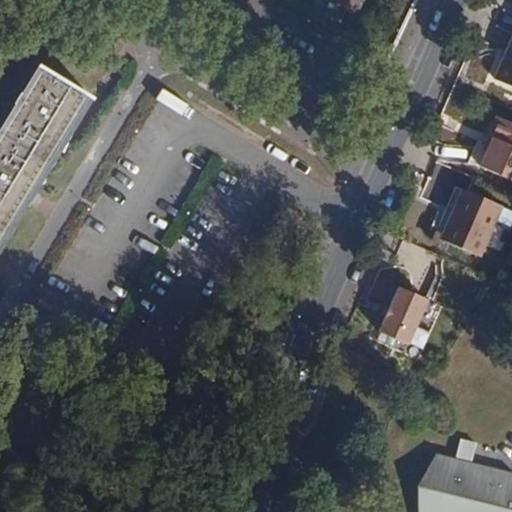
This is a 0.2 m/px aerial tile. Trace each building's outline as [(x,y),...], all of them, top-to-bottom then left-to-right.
[(356,0),(326,0),(351,12),(356,0)] [(511,33),(511,34),(492,79),(511,87),(511,33)] [(48,61),(0,140),(0,271),(106,96),(48,61)] [(511,122),(497,116),(479,160),(481,169),(511,182),(511,122)] [(462,189),(440,239),(477,255),(499,206),(462,189)] [(401,282),(381,326),(408,338),(427,294),(401,282)] [(426,498),(422,511),(511,511),(511,486),(508,485),(510,476),(434,459),(428,486),(421,491),(426,498)]
